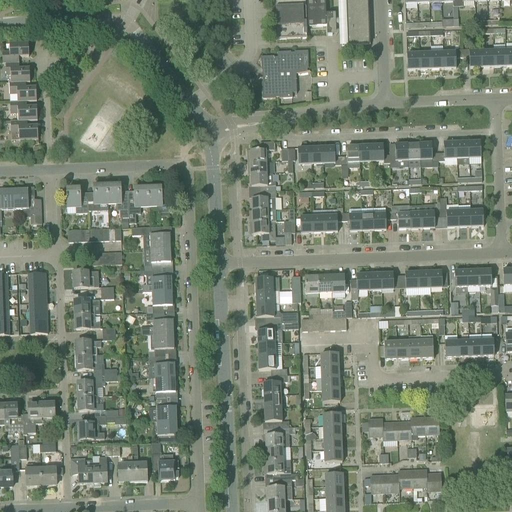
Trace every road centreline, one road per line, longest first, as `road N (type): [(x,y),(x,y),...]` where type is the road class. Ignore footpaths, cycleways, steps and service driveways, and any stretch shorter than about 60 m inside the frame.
road 1 (residential): [(198,503),(189,179),(183,167),(47,171)]
road 2 (residential): [(68,509),(47,171)]
road 3 (residential): [(218,263),(501,253)]
road 4 (tertiary): [(231,511),(218,263)]
road 5 (residential): [(303,339),(371,338),(379,377),(511,373)]
road 6 (residential): [(495,131),(290,139),(279,121)]
road 7 (residential): [(188,105),(247,59),(249,0)]
road 8 (residential): [(68,509),(198,503)]
road 9 (tertiary): [(218,263),(206,135)]
road 10 (residential): [(47,171),(46,44)]
road 11 (tertiary): [(123,24),(0,22)]
